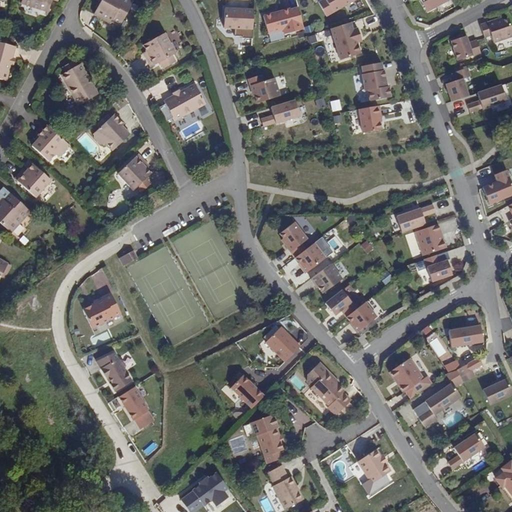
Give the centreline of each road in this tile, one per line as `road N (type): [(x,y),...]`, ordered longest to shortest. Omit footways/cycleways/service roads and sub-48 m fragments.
road 1 (residential): [(154,504),(58,344),(64,286),(93,259),(193,202)]
road 2 (residential): [(408,47),(486,277)]
road 3 (residential): [(238,180),(251,247),(351,367)]
road 4 (residential): [(65,23),(107,54),(141,100),(193,202)]
road 5 (residential): [(186,0),(238,180)]
road 6 (residential): [(351,367),(450,511)]
road 7 (residential): [(351,367),(486,277)]
road 8 (residential): [(0,143),(65,23)]
